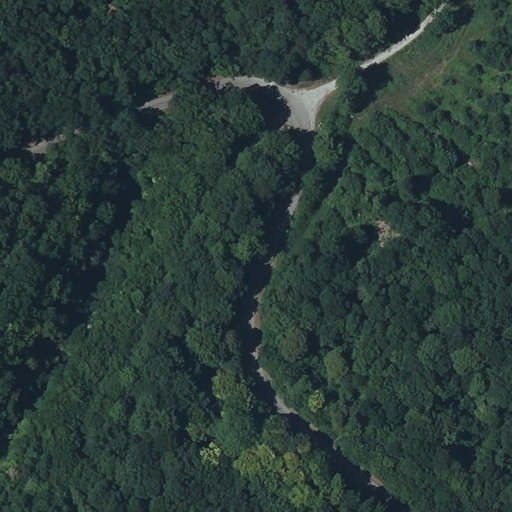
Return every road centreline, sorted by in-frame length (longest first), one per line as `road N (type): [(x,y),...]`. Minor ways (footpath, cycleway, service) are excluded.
road 1 (tertiary): [(0,173),(58,141),(229,83),(268,86),(300,108),(320,139),(319,155),(261,278),(251,349),(280,409),(351,465)]
road 2 (track): [(300,108),(269,119),(98,394),(78,439),(74,511)]
road 3 (track): [(452,0),(419,35),(300,108)]
